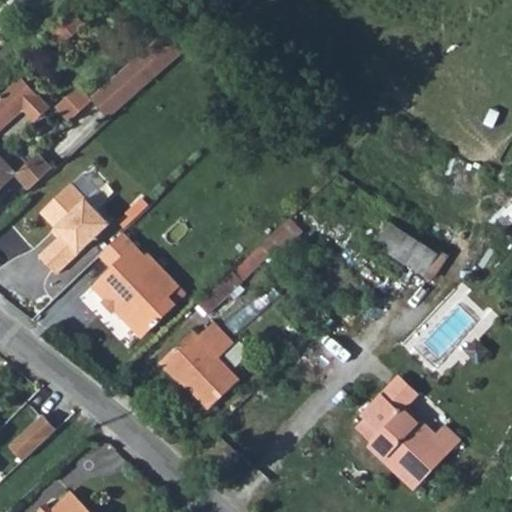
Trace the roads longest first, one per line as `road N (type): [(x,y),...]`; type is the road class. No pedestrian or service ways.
road 1 (residential): [(224,511),(102,406)]
road 2 (residential): [(0,493),(102,406)]
road 3 (residential): [(102,406),(0,323)]
